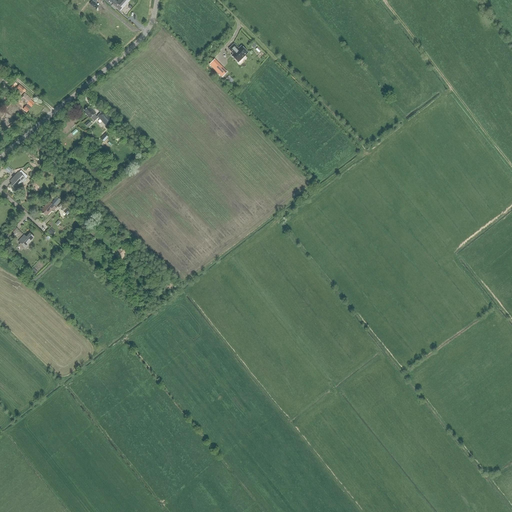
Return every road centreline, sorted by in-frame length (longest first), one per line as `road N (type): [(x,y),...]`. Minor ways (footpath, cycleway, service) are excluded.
road 1 (track): [(230,257),(450,87)]
road 2 (tertiary): [(0,159),(139,39),(156,0)]
road 3 (track): [(217,0),(366,152)]
road 4 (track): [(384,0),(511,166)]
